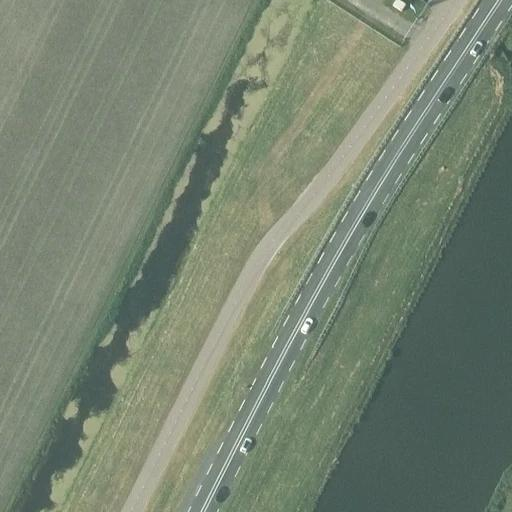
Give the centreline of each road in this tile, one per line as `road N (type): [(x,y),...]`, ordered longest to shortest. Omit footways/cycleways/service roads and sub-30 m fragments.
road 1 (unclassified): [(455,0),(338,168),(255,263),(130,511)]
road 2 (primary): [(201,511),(332,262),(499,0)]
